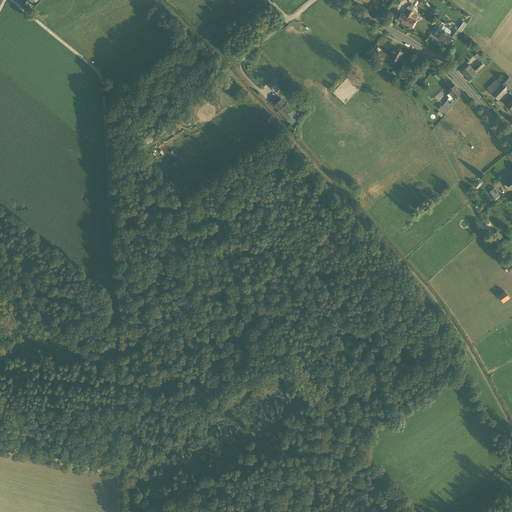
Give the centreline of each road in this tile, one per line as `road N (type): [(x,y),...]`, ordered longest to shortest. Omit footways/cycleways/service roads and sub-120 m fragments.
road 1 (track): [(9,0),(106,77),(120,511)]
road 2 (track): [(212,247),(410,511)]
road 3 (secondary): [(336,0),(449,68),(511,144)]
road 4 (track): [(0,446),(118,474)]
